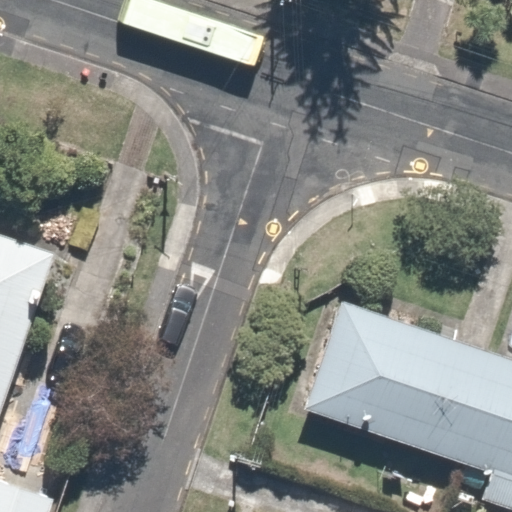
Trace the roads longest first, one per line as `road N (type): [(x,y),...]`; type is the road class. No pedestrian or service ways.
road 1 (residential): [(287,75),(140,511)]
road 2 (residential): [(60,0),(287,75)]
road 3 (residential): [(287,75),(511,150)]
